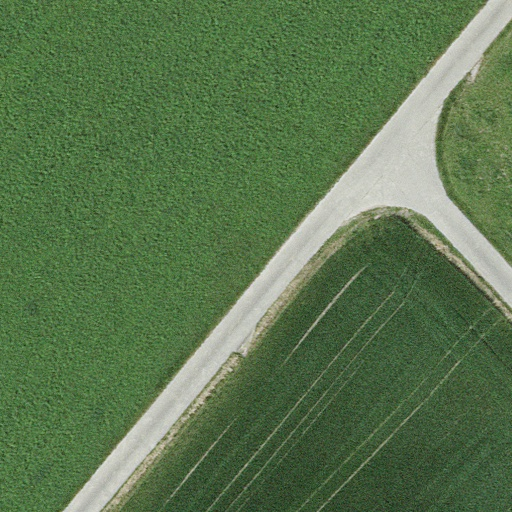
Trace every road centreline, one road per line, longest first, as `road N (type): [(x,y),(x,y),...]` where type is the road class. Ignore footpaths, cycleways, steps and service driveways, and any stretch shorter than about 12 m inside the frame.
road 1 (track): [(509,0),(81,511)]
road 2 (track): [(385,149),(511,285)]
